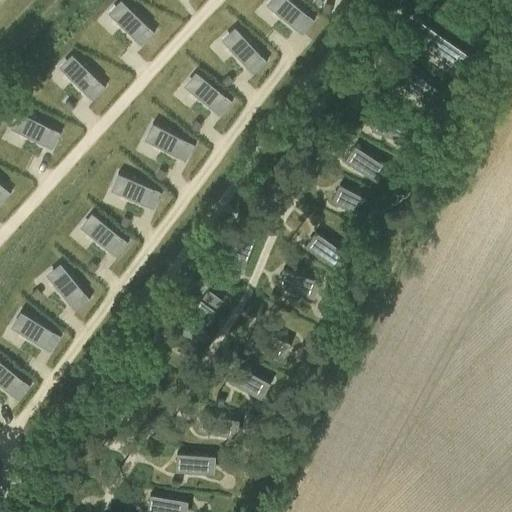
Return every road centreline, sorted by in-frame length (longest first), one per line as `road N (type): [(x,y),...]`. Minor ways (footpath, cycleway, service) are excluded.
road 1 (track): [(368,0),(5,495)]
road 2 (track): [(283,209),(197,381),(163,422),(117,466),(5,495)]
